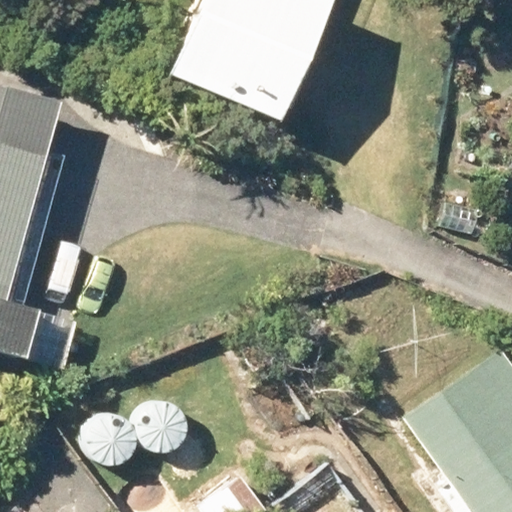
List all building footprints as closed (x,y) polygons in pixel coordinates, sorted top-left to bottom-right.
[(317,0),(195,0),(163,77),(271,123),(322,2),(317,0)] [(0,356),(16,361),(30,314),(13,309),(58,158),(0,140),(0,356)] [(444,201),(438,226),(471,234),(477,209),(444,201)] [(236,350),(250,371),(273,356),(258,335),(236,350)] [(442,483),(431,491),(445,511),(511,511),(511,370),(509,373),(495,352),(398,421),(442,483)] [(195,507),(199,511),(258,511),(260,511),(237,478),(195,507)]
